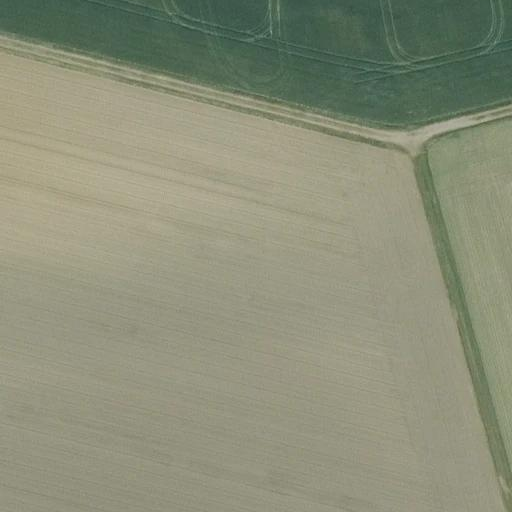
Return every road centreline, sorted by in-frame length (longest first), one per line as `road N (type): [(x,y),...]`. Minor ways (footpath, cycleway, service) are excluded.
road 1 (track): [(0,43),(407,142)]
road 2 (track): [(407,142),(506,511)]
